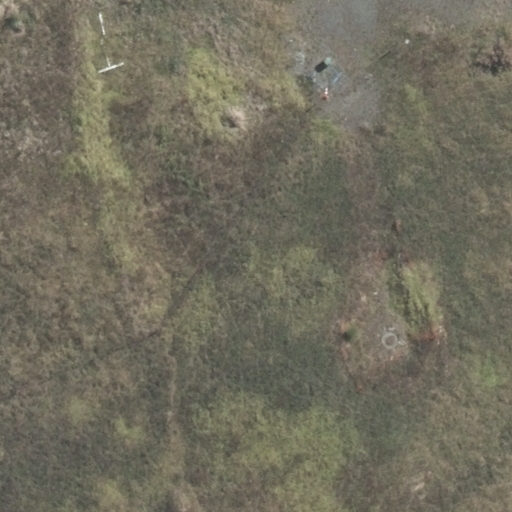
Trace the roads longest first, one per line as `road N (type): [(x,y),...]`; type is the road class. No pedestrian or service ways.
road 1 (unknown): [(343,0),(481,511)]
road 2 (unknown): [(0,296),(405,228)]
road 3 (unknown): [(20,292),(78,511)]
